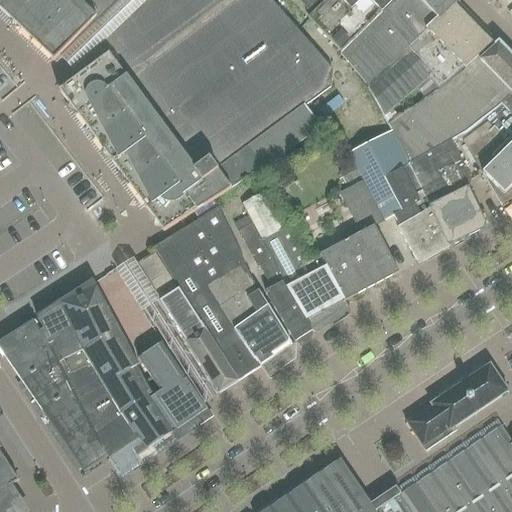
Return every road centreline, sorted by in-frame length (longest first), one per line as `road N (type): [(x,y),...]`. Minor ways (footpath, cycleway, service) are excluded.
road 1 (residential): [(511,282),(170,511)]
road 2 (tertiary): [(81,511),(0,388)]
